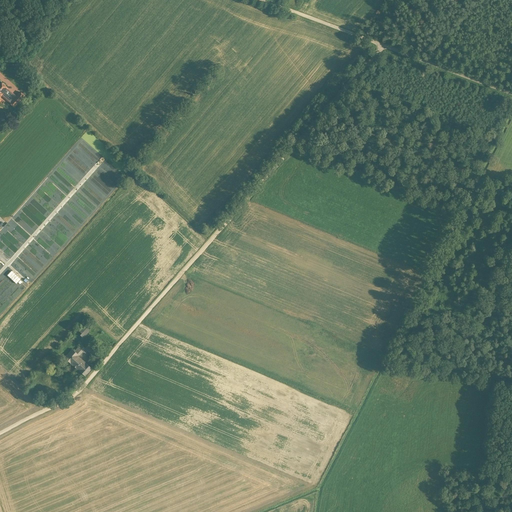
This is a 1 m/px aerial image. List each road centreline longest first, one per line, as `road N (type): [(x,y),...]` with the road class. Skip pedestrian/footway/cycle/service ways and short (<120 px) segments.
road 1 (track): [(382,45),(313,134),(70,398),(0,435)]
road 2 (track): [(511,92),(261,0)]
road 3 (track): [(0,272),(102,159)]
